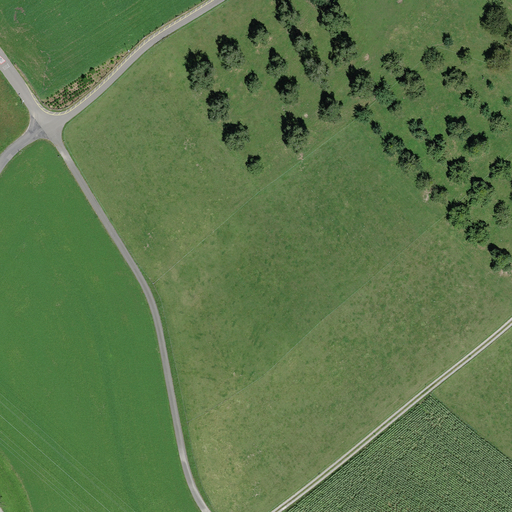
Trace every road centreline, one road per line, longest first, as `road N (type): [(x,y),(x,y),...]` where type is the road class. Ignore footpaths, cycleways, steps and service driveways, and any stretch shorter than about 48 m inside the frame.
road 1 (track): [(46,124),(151,304),(187,475),(204,511)]
road 2 (track): [(272,511),(511,319)]
road 3 (residential): [(46,124),(213,0)]
